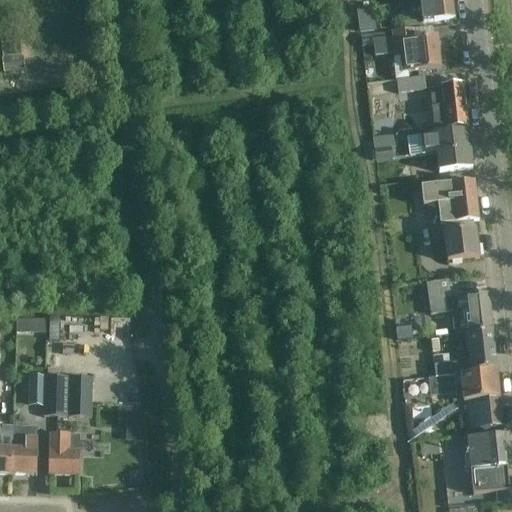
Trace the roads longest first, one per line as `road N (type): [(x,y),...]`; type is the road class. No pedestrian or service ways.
road 1 (residential): [(0,122),(118,105),(133,114),(179,500),(167,511)]
road 2 (tertiary): [(511,325),(472,0)]
